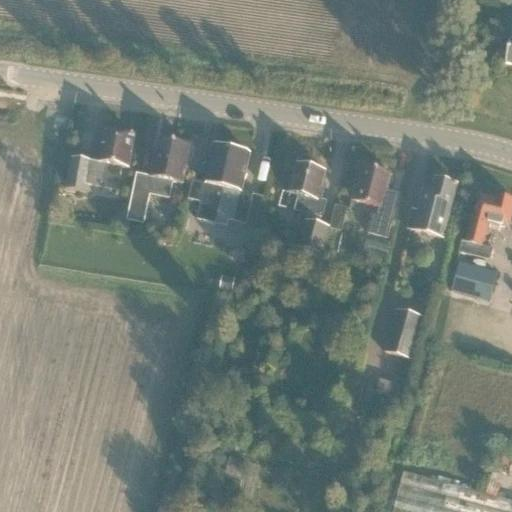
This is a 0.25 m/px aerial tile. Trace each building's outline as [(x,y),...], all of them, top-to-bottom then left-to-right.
[(129,170),(135,137),(110,132),(107,148),(103,147),(100,164),(73,159),(67,190),(87,194),(89,186),(118,192),(122,168),(129,170)] [(183,143),(181,145),(160,140),(152,178),(137,175),(128,221),(144,225),(150,195),(170,199),(173,183),(183,185),(191,147),(189,146),(188,144),(183,143)] [(240,150),(237,152),(215,147),(206,185),(193,182),(189,201),(202,204),(198,221),(218,226),(225,196),(235,198),(229,222),(247,226),(254,196),(242,193),(250,155),(248,154),(246,152),(240,150)] [(320,265),(322,255),(329,228),(319,225),(320,221),(321,218),(323,218),(327,203),(321,202),(324,190),(319,189),(324,172),(314,169),(315,168),(315,166),(314,165),(314,164),(313,162),(312,161),(311,160),(309,159),(307,159),(305,159),(302,160),(301,161),(300,162),(299,163),(299,165),(291,195),(300,197),(296,212),(309,215),(300,249),(313,253),(311,263),(320,265)] [(388,240),(391,225),(389,224),(389,223),(392,223),(399,196),(386,192),(391,175),(365,168),(359,189),(356,188),(353,197),(357,199),(355,204),(381,211),(378,220),(370,218),(366,234),(388,240)] [(444,239),(458,186),(435,179),(432,190),(425,188),(418,212),(413,210),(408,229),(444,239)] [(509,229),(511,216),(511,200),(498,197),(498,200),(481,196),(474,219),(473,219),(467,243),(463,242),(459,254),(490,262),(494,250),(483,247),(489,224),(509,229)] [(345,220),(348,208),(336,205),(333,217),(345,220)] [(490,303),(498,275),(460,265),(452,293),(490,303)] [(233,293),(235,280),(223,278),(221,291),(233,293)] [(423,319),(396,312),(384,355),(412,363),(423,319)] [(356,357),(344,354),(340,366),(352,369),(356,357)] [(377,397),(403,398),(403,385),(378,383),(377,397)] [(225,477),(240,481),(244,463),(230,459),(225,477)] [(394,511),(511,511),(511,500),(404,474),(394,511)]
